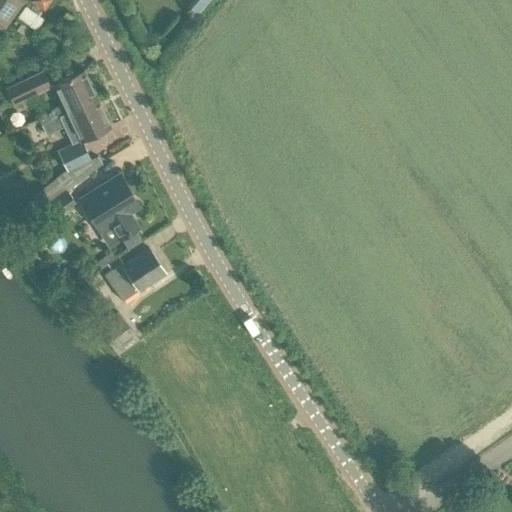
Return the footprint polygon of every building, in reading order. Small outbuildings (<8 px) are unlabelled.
[(0,0),(0,22),(4,26),(23,1),(21,0),(0,0)] [(48,0),(30,0),(42,8),(48,0)] [(192,0),(187,6),(196,14),(207,0),(192,0)] [(85,95),(94,91),(83,69),(53,84),(62,104),(37,116),(39,121),(79,100),(82,106),(88,103),(85,95)] [(42,70),(5,88),(13,105),(50,87),(42,70)] [(57,150),(66,170),(75,182),(102,164),(97,156),(91,159),(81,140),(110,125),(94,91),(85,95),(88,103),(82,106),(79,100),(39,121),(46,134),(64,126),(72,143),(57,150)] [(139,205),(119,173),(80,197),(100,229),(110,223),(119,237),(121,236),(134,228),(138,226),(129,211),(139,205)] [(56,177),(36,193),(46,205),(66,190),(56,177)] [(46,205),(42,208),(52,220),(75,203),(66,190),(46,205)] [(142,240),(134,228),(121,236),(129,248),(142,240)] [(149,246),(122,264),(118,257),(107,264),(111,268),(104,273),(122,300),(137,289),(138,289),(165,271),(149,246)] [(107,264),(118,257),(113,250),(96,262),(100,268),(107,264)] [(138,338),(117,310),(97,325),(117,354),(138,338)]
